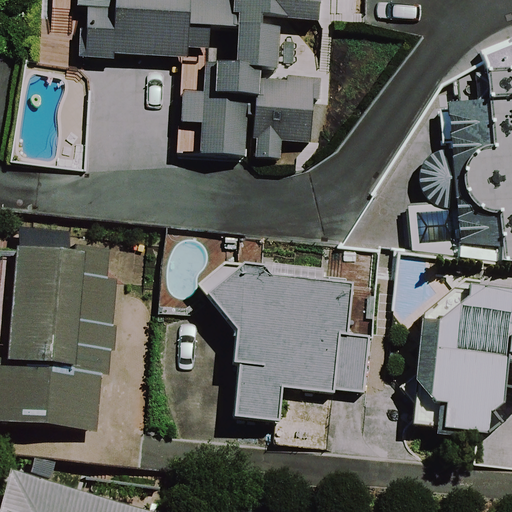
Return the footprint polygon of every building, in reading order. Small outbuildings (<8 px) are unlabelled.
[(314,0),(84,0),(79,53),(186,65),(176,162),(296,174),(314,0)] [(511,68),(453,74),(456,110),(434,112),(447,257),(497,252),(484,107),(511,104),(511,68)] [(115,246),(0,234),(0,430),(96,440),(115,246)] [(217,280),(199,294),(197,312),(220,330),(211,424),(274,430),(272,451),(323,456),(328,398),(358,401),(363,345),(335,342),(340,292),(217,280)] [(502,362),(511,363),(511,290),(438,282),(422,436),(493,443),(502,362)] [(95,511),(96,509),(0,490),(0,511),(95,511)]
